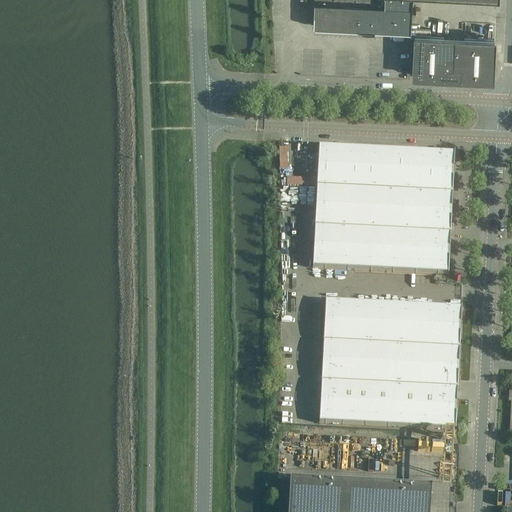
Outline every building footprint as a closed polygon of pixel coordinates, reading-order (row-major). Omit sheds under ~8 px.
[(411,0),(313,0),(314,2),(313,15),(314,15),(314,26),(409,31),(410,20),(411,0)] [(452,77),(454,38),(414,36),(412,76),(444,77),(444,76),(452,77)] [(494,40),(454,38),(452,77),(459,77),(459,78),(492,80),(494,40)] [(452,195),(454,155),(319,148),(317,188),(452,195)] [(450,235),(452,200),(452,195),(317,188),(316,200),(315,228),(450,235)] [(450,235),(315,228),(312,269),(448,276),(450,235)] [(393,307),(325,304),(323,344),(391,347),(393,307)] [(393,307),(391,347),(459,350),(461,310),(393,307)] [(323,344),(321,384),(389,387),(391,347),(323,344)] [(457,390),(459,350),(391,347),(389,387),(457,390)] [(387,427),(389,387),(321,384),(319,424),(387,427)] [(389,387),(387,427),(455,431),(457,390),(389,387)] [(280,481),(278,511),(428,511),(430,490),(289,482),(280,481)]
